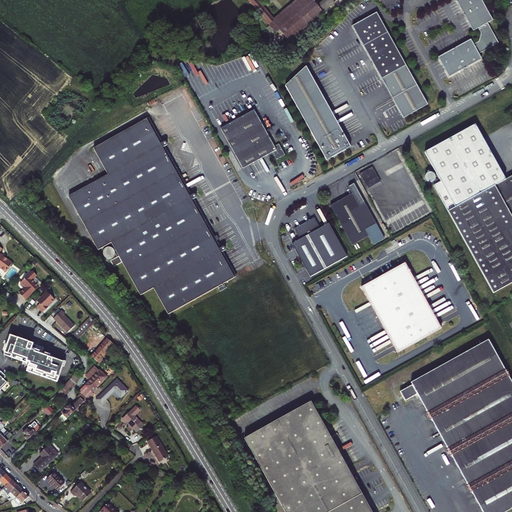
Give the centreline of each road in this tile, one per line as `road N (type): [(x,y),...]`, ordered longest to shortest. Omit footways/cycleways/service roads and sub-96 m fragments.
road 1 (residential): [(422,511),(275,244),(273,219),(286,202),(511,78)]
road 2 (secondary): [(0,206),(125,340),(231,511)]
